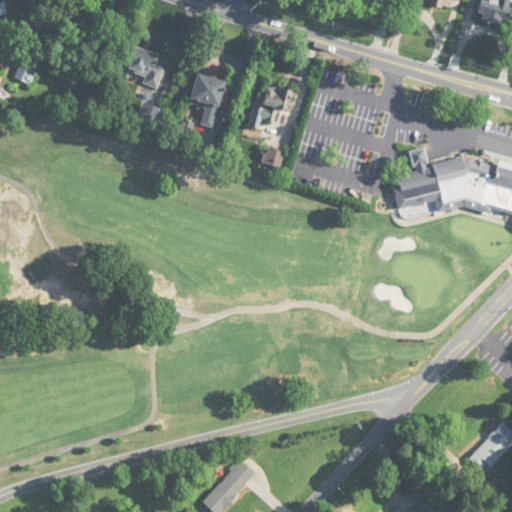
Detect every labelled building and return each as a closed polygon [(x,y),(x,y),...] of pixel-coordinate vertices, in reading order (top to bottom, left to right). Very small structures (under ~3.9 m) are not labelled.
[(450,9),(451,0),(415,0),(415,1),(450,9)] [(511,0),(482,0),(479,17),(511,23),(511,0)] [(145,75),(143,84),(159,88),(167,57),(135,48),(129,71),(145,75)] [(29,83),(39,61),(25,55),(15,78),(29,83)] [(201,125),(213,128),(226,82),(198,74),(189,103),(206,108),(201,125)] [(399,210),(436,201),(438,213),(468,206),(511,213),(511,164),(497,162),(465,157),(428,165),(424,148),(409,152),(414,173),(392,178),(399,210)] [(281,168),(284,152),(266,149),(262,165),(281,168)] [(511,445),(511,431),(504,423),(470,457),(485,472),(511,445)] [(214,511),(221,511),(257,475),(241,460),(202,501),(214,511)] [(444,511),(431,497),(413,511),(398,511),(395,511),(444,511)]
